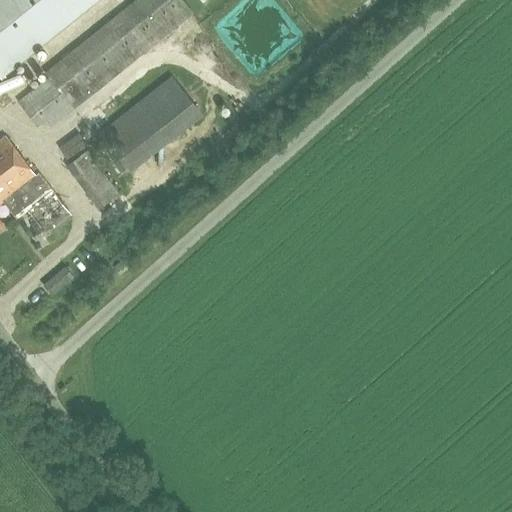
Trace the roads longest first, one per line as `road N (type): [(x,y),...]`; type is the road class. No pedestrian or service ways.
road 1 (unknown): [(16,357),(408,0)]
road 2 (unclassified): [(134,511),(0,334)]
